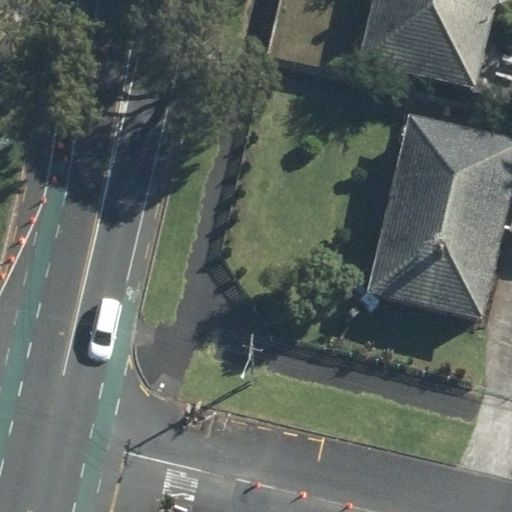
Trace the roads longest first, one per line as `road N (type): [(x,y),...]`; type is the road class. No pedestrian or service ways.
road 1 (tertiary): [(144,0),(46,433)]
road 2 (residential): [(371,511),(46,433)]
